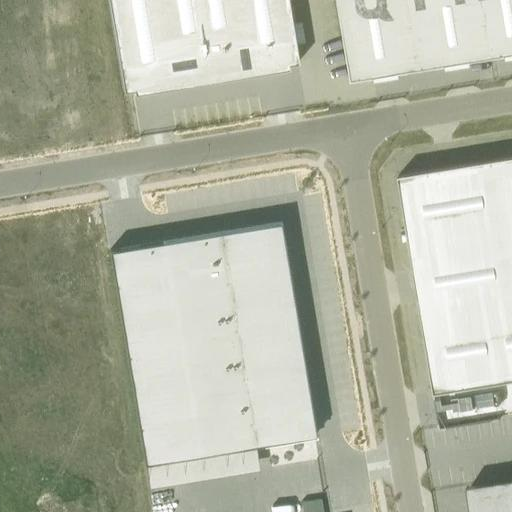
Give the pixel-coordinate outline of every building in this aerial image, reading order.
[(286,0),(106,0),(122,92),(297,63),(286,0)] [(511,0),(337,0),(352,80),(511,52),(511,0)] [(511,379),(511,156),(397,175),(434,396),(435,396),(435,393),(511,379)] [(278,222),(108,250),(143,464),(314,436),(278,222)] [(511,511),(511,478),(469,486),(470,490),(494,486),(499,511),(492,511),(511,511)]
